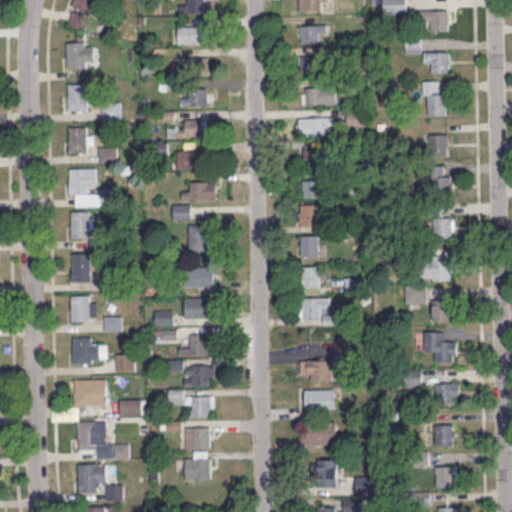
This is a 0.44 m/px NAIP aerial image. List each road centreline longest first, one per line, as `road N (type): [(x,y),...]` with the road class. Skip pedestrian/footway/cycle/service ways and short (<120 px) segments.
road 1 (residential): [(41,511),(28,70),(35,0)]
road 2 (residential): [(251,0),(263,511)]
road 3 (residential): [(505,511),(495,0)]
